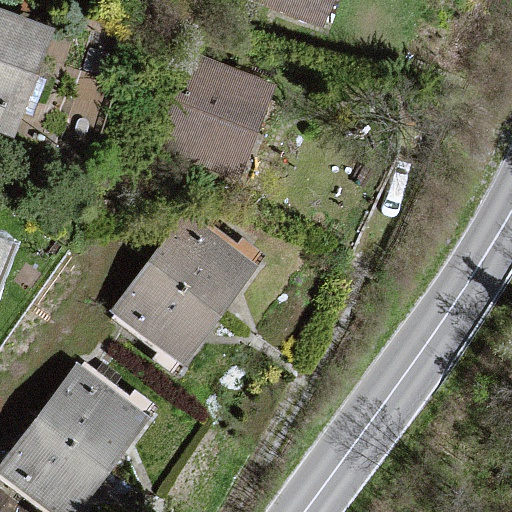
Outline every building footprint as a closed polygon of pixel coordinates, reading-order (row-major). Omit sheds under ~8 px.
[(320,0),(238,0),(310,28),(320,0)] [(38,30),(0,17),(0,134),(3,135),(38,30)] [(270,82),(178,55),(151,143),(230,185),(270,82)] [(258,252),(178,201),(96,316),(172,377),(258,252)] [(0,276),(20,228),(0,221),(0,276)] [(73,511),(149,415),(69,362),(0,455),(0,488),(35,511),(73,511)]
